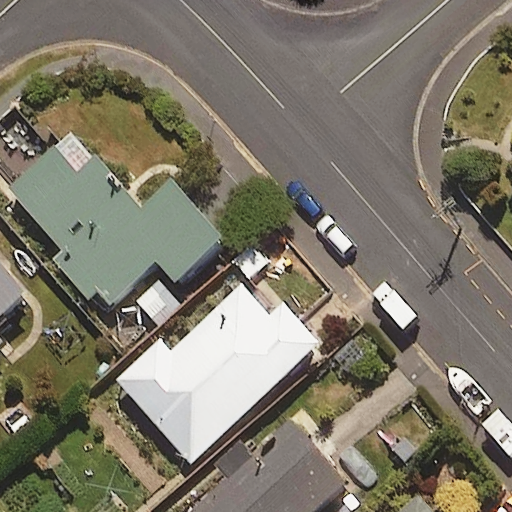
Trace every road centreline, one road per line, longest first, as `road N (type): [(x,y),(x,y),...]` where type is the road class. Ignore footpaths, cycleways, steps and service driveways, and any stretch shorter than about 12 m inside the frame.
road 1 (residential): [(302,125),(511,369)]
road 2 (residential): [(446,0),(302,125)]
road 3 (residential): [(181,0),(302,125)]
